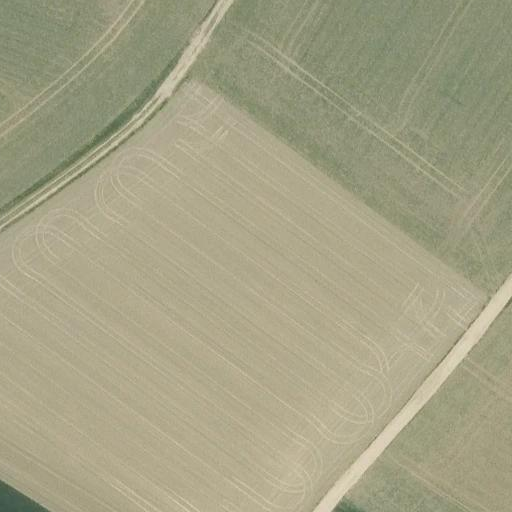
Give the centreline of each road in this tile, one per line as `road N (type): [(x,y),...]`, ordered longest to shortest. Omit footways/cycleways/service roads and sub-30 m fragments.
road 1 (track): [(0,215),(143,97),(221,0)]
road 2 (track): [(511,274),(319,511)]
